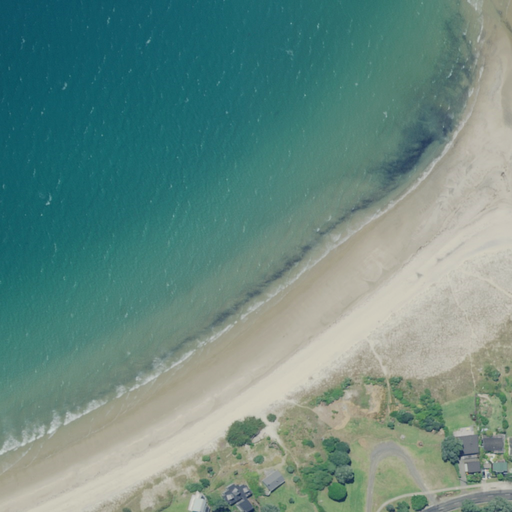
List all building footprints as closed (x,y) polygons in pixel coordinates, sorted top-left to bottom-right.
[(503,452),(503,434),(480,434),(480,438),(480,450),(491,450),(491,452),(503,452)] [(475,452),(474,435),(454,436),(456,454),(475,452)] [(477,471),(476,461),(464,462),(465,472),(477,471)] [(504,471),(505,463),(490,462),(490,471),(504,471)] [(282,481),(275,470),(260,481),(267,491),(282,481)] [(227,502),(229,505),(233,503),(238,511),(239,511),(242,510),(248,507),(249,506),(244,497),(242,494),(246,492),(241,484),(237,486),(236,484),(233,486),(231,483),(230,484),(224,487),(225,490),(221,492),(222,494),(219,496),(224,504),(227,502)] [(191,511),(190,511),(200,511),(204,500),(192,497),(189,510),(191,511)]
